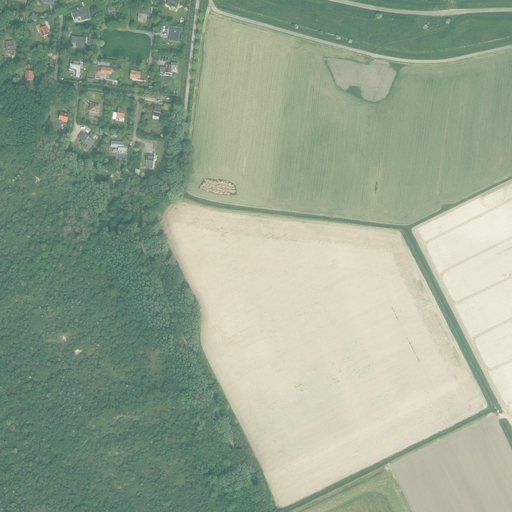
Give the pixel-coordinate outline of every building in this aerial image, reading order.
[(107,1),(108,10),(115,9),(115,10),(118,9),(117,3),(110,4),(110,1),(107,1)] [(136,7),(135,13),(139,14),(138,17),(146,18),(147,11),(151,12),(151,8),(140,6),(140,8),(136,7)] [(79,12),(73,14),(74,18),(81,16),(82,20),(90,18),(87,7),(78,9),(79,12)] [(40,24),(35,26),(38,33),(40,32),(42,36),(48,34),(47,32),(48,31),(46,26),(45,25),(41,27),(40,24)] [(171,27),(170,38),(174,38),(174,41),(178,42),(179,32),(182,32),(182,28),(171,27)] [(72,37),(72,42),(77,43),(77,47),(84,48),(84,43),(86,43),(86,37),(82,37),(82,38),(72,37)] [(6,42),(7,51),(14,51),(13,41),(6,42)] [(70,64),(69,69),(77,70),(76,78),(79,78),(80,74),(83,74),(83,71),(80,71),(81,65),(79,65),(79,62),(73,61),(73,64),(70,64)] [(160,67),(160,72),(172,74),(173,66),(177,66),(177,63),(171,63),(171,66),(166,65),(165,68),(160,67)] [(26,79),(32,79),(32,77),(34,77),(34,75),(32,75),(32,72),(30,71),(30,65),(26,65),(26,71),(26,79)] [(113,73),(114,68),(111,68),(101,67),(101,70),(98,70),(97,75),(100,75),(100,73),(110,75),(111,73),(113,73)] [(130,76),(136,77),(136,79),(137,79),(137,78),(140,78),(141,72),(131,71),(130,76)] [(89,111),(97,113),(99,105),(91,103),(89,111)] [(153,115),(159,117),(161,107),(155,106),(153,115)] [(113,112),(112,119),(116,119),(116,117),(123,118),(125,108),(118,107),(117,113),(113,112)] [(80,134),(77,138),(81,140),(80,142),(83,144),(84,142),(88,145),(92,140),(91,139),(94,135),(91,133),(88,137),(83,133),(82,132),(81,132),(80,134)] [(111,141),(111,147),(118,148),(118,151),(126,151),(127,145),(123,145),(123,142),(111,141)] [(146,164),(152,165),(154,155),(147,154),(146,164)]
